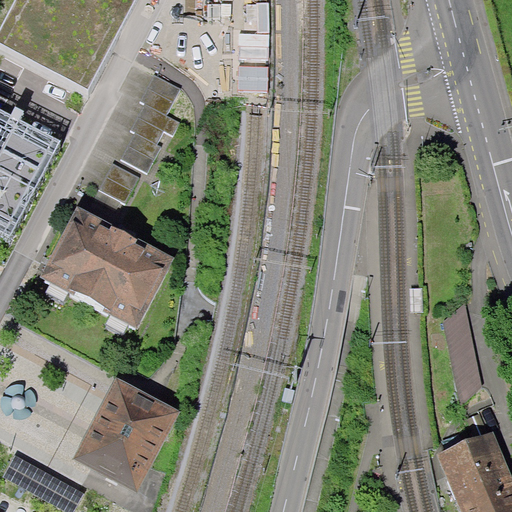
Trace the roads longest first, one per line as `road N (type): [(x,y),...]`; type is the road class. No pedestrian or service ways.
road 1 (residential): [(462,65),(390,92),(358,123),(327,324),(283,511)]
road 2 (residential): [(504,212),(484,260),(480,313),(485,360),(511,429)]
road 3 (secondary): [(504,212),(462,65)]
